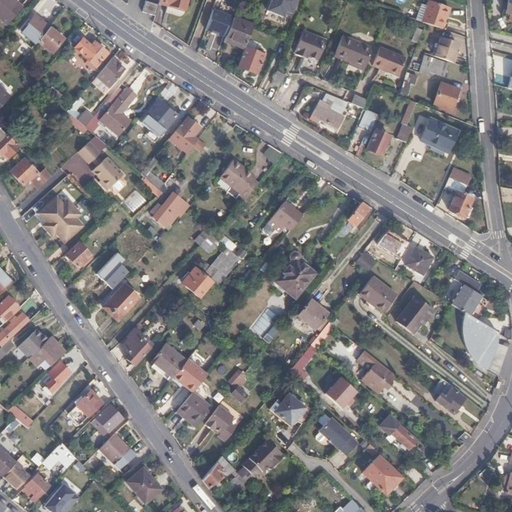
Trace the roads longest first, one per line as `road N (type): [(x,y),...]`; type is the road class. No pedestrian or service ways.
road 1 (secondary): [(74,0),(511,288)]
road 2 (secondary): [(479,248),(92,0)]
road 3 (residential): [(0,211),(209,511)]
road 4 (residential): [(499,241),(476,0)]
road 5 (tertiary): [(427,500),(481,451),(511,393)]
